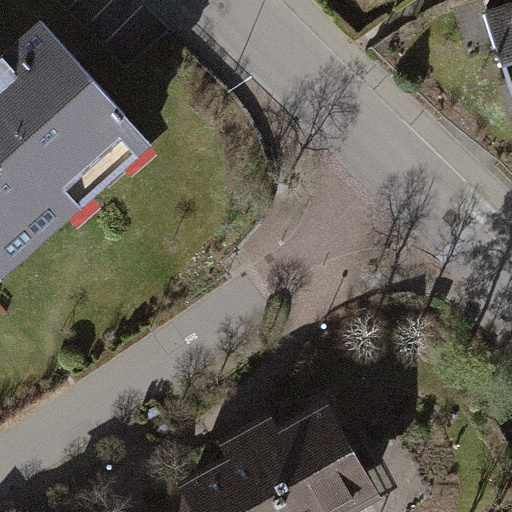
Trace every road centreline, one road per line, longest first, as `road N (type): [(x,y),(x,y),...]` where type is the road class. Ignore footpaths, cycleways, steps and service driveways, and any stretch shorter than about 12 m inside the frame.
road 1 (residential): [(0,466),(263,287),(392,169)]
road 2 (residential): [(219,0),(392,169)]
road 3 (residential): [(392,169),(503,277)]
